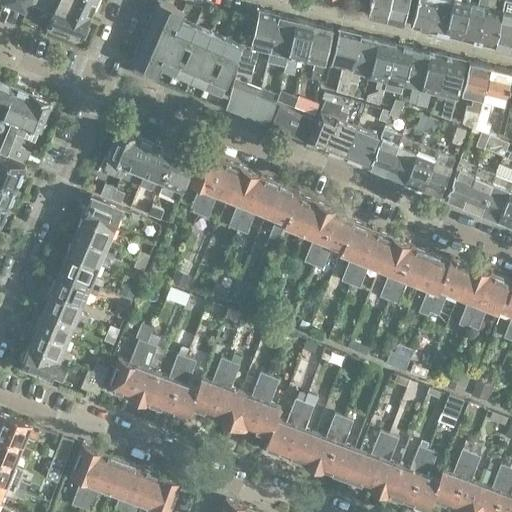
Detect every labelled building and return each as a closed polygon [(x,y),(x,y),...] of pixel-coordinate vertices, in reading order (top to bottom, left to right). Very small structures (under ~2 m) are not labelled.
[(14,0),(12,6),(26,12),(30,2),(53,10),(47,22),(79,36),(88,15),(87,14),(51,0),(14,0)] [(51,0),(87,14),(93,0),(51,0)] [(230,68),(233,62),(240,45),(178,19),(182,10),(175,6),(159,0),(158,0),(131,63),(134,64),(131,72),(137,75),(140,75),(143,75),(146,73),(147,71),(154,74),(157,65),(220,92),(227,75),(230,68)] [(369,0),(367,13),(384,17),(388,0),(369,0)] [(388,0),(384,17),(402,21),(406,0),(388,0)] [(415,0),(410,24),(426,28),(433,0),(415,0)] [(433,0),(426,28),(443,31),(450,0),(433,0)] [(450,0),(443,31),(459,36),(468,0),(466,0),(450,0)] [(468,0),(459,36),(475,39),(485,0),(476,0),(476,2),(468,0)] [(485,0),(475,39),(492,43),(500,9),(492,7),(493,0),(485,0)] [(500,9),(492,43),(509,48),(511,33),(511,0),(510,11),(500,9)] [(242,42),(236,69),(249,72),(253,56),(254,56),(257,45),(268,48),(277,13),(257,8),(249,43),(242,42)] [(268,48),(265,58),(283,63),(294,17),(277,13),(268,48)] [(294,17),(283,63),(285,63),(283,69),(294,72),(298,55),(303,56),(311,21),(294,17)] [(311,21),(303,56),(315,59),(311,76),(319,78),(332,26),(311,21)] [(358,33),(337,28),(329,62),(341,64),(335,88),(346,91),(349,79),(347,78),(358,33)] [(358,33),(347,78),(349,79),(346,91),(345,91),(354,94),(357,81),(360,69),(368,71),(376,37),(358,33)] [(376,37),(368,71),(369,71),(367,80),(375,82),(374,85),(378,86),(378,88),(367,92),(366,97),(378,101),(393,41),(376,37)] [(393,41),(378,101),(385,103),(387,100),(389,93),(391,93),(392,89),(390,88),(393,77),(402,79),(410,45),(393,41)] [(410,45),(402,79),(412,82),(409,94),(408,99),(415,100),(427,49),(410,45)] [(427,49),(415,100),(417,101),(416,102),(428,104),(432,87),(437,88),(445,54),(427,49)] [(445,54),(437,88),(446,90),(443,101),(440,113),(449,116),(451,103),(462,58),(445,54)] [(460,90),(461,90),(473,93),(471,101),(466,124),(474,127),(489,64),(468,59),(460,90)] [(489,64),(474,127),(488,132),(490,123),(485,122),(489,105),(491,97),(502,100),(510,69),(489,64)] [(261,87),(234,76),(232,84),(256,94),(258,94),(261,87)] [(0,81),(0,114),(11,86),(0,81)] [(226,107),(247,116),(256,94),(232,84),(226,107)] [(7,129),(0,146),(0,150),(6,153),(30,94),(11,86),(0,114),(10,118),(6,129),(7,129)] [(277,93),(261,87),(258,94),(267,98),(274,101),(276,97),(277,93)] [(280,89),(277,93),(276,97),(294,104),(297,95),(280,89)] [(30,94),(6,153),(26,161),(30,149),(19,145),(27,125),(37,129),(49,100),(31,93),(30,94)] [(298,93),(297,95),(294,104),(314,112),(318,101),(298,93)] [(258,94),(256,94),(247,116),(258,120),(267,98),(258,94)] [(316,118),(307,139),(323,146),(322,148),(342,156),(355,124),(345,120),(348,111),(341,107),(342,102),(325,97),(320,110),(319,109),(316,118)] [(388,112),(389,112),(397,115),(403,100),(395,97),(389,110),(388,112)] [(278,102),(267,98),(258,120),(269,125),(278,102)] [(278,102),(269,125),(307,139),(316,118),(278,102)] [(385,120),(389,112),(388,112),(389,110),(382,107),(378,117),(385,120)] [(415,126),(422,129),(428,114),(421,111),(415,126)] [(428,114),(422,129),(429,132),(431,133),(437,117),(428,114)] [(355,124),(342,156),(363,164),(376,132),(355,124)] [(452,139),(461,143),(466,128),(457,124),(452,139)] [(367,166),(384,173),(396,142),(400,132),(383,125),(367,166)] [(117,127),(105,157),(101,166),(112,171),(112,172),(120,175),(136,136),(136,135),(117,127)] [(481,130),(476,143),(484,146),(489,133),(481,130)] [(400,133),(396,142),(384,173),(402,180),(418,139),(401,132),(400,133)] [(489,133),(484,146),(503,153),(509,140),(494,133),(489,132),(489,133)] [(136,136),(120,175),(128,178),(132,168),(143,172),(155,144),(136,136)] [(418,139),(402,180),(419,187),(436,146),(418,139)] [(155,144),(143,172),(154,176),(150,187),(157,190),(173,151),(155,144)] [(436,146),(419,187),(437,194),(449,163),(453,153),(436,146)] [(189,207),(198,210),(220,157),(200,149),(187,181),(198,185),(189,207)] [(173,151),(157,190),(176,197),(191,159),(173,151)] [(0,156),(0,180),(14,186),(14,185),(20,184),(23,177),(19,173),(22,165),(0,156)] [(455,165),(442,196),(460,203),(476,163),(459,156),(455,165)] [(220,157),(198,210),(208,214),(217,193),(225,197),(239,165),(220,157)] [(495,170),(478,211),(495,217),(511,177),(511,166),(499,162),(495,171),(495,170)] [(476,163),(460,203),(478,211),(495,170),(476,163)] [(239,165),(225,197),(237,201),(228,223),(236,226),(258,173),(239,165)] [(258,173),(236,226),(246,230),(255,209),(264,212),(278,181),(258,173)] [(511,177),(495,217),(511,224),(511,177)] [(14,186),(0,180),(0,202),(6,205),(12,204),(14,197),(11,193),(14,186)] [(101,190),(112,195),(114,189),(115,187),(116,186),(104,181),(101,190)] [(297,189),(278,181),(264,212),(275,217),(267,238),(275,242),(283,223),(296,192),(297,189)] [(123,193),(114,189),(112,195),(110,200),(119,204),(123,193)] [(283,223),(284,224),(301,231),(314,199),(296,192),(283,223)] [(81,213),(83,213),(112,226),(117,215),(126,219),(130,211),(89,194),(81,213)] [(137,208),(148,212),(151,203),(141,199),(137,208)] [(314,199),(301,231),(313,236),(304,258),(312,261),(334,208),(314,199)] [(148,212),(159,217),(163,208),(151,203),(148,212)] [(334,208),(312,261),(323,265),(331,243),(341,247),(352,220),(354,215),(334,208)] [(83,213),(75,232),(114,248),(118,241),(108,236),(112,226),(83,213)] [(352,220),(341,247),(339,251),(349,255),(341,277),(349,281),(371,227),(352,220)] [(371,227),(349,281),(359,285),(368,263),(378,267),(390,235),(371,227)] [(75,232),(68,250),(97,262),(101,252),(111,256),(114,248),(75,232)] [(390,235),(378,267),(388,271),(379,293),(388,296),(410,243),(390,235)] [(410,243),(388,296),(398,300),(407,278),(416,282),(429,251),(410,243)] [(139,249),(136,257),(146,261),(149,253),(139,249)] [(68,250),(60,268),(99,284),(103,276),(93,272),(97,262),(68,250)] [(429,251),(416,282),(427,287),(418,308),(426,312),(428,308),(437,286),(448,259),(429,251)] [(428,308),(430,308),(438,312),(447,290),(456,294),(469,262),(450,254),(448,259),(437,286),(428,308)] [(159,272),(164,260),(155,256),(150,269),(159,272)] [(146,261),(136,257),(133,265),(143,269),(146,261)] [(469,262),(456,294),(467,298),(458,320),(467,324),(468,321),(488,270),(469,262)] [(60,268),(52,287),(81,299),(86,288),(96,292),(99,284),(60,268)] [(187,274),(175,268),(170,281),(183,285),(187,274)] [(468,321),(478,326),(486,306),(495,310),(508,278),(488,270),(468,321)] [(131,298),(138,283),(124,277),(118,292),(131,298)] [(511,279),(501,308),(511,312),(503,334),(511,337),(511,334),(511,279)] [(52,287),(45,305),(84,321),(87,314),(77,310),(81,299),(52,287)] [(186,301),(205,305),(207,296),(189,292),(186,301)] [(45,305),(37,323),(66,335),(71,325),(81,329),(84,321),(45,305)] [(37,323),(29,342),(68,358),(72,350),(62,346),(66,335),(37,323)] [(110,323),(106,331),(116,335),(119,327),(110,323)] [(116,335),(106,331),(103,338),(112,342),(116,335)] [(105,387),(124,394),(146,338),(138,336),(130,360),(117,355),(105,387)] [(146,338),(124,394),(144,402),(156,370),(148,367),(157,343),(146,338)] [(68,358),(29,342),(28,341),(20,361),(50,374),(55,362),(65,366),(68,358)] [(387,351),(384,360),(405,368),(413,348),(398,341),(394,350),(390,348),(389,352),(387,351)] [(371,355),(384,360),(387,351),(376,347),(375,350),(374,349),(371,355)] [(156,370),(144,402),(164,409),(185,353),(177,350),(168,375),(156,370)] [(185,353),(164,409),(184,417),(188,405),(196,385),(186,382),(196,358),(185,353)] [(196,385),(188,405),(208,413),(229,357),(221,354),(212,377),(201,373),(196,385)] [(229,357),(208,413),(227,420),(239,388),(231,385),(240,362),(229,357)] [(426,368),(412,362),(408,370),(423,376),(426,368)] [(80,385),(87,388),(97,392),(105,373),(92,368),(87,366),(80,385)] [(469,373),(449,367),(443,383),(463,390),(469,373)] [(239,388),(227,420),(246,428),(267,372),(260,369),(251,393),(239,388)] [(267,372),(246,428),(266,435),(274,414),(279,403),(270,400),(279,376),(267,372)] [(410,377),(397,372),(394,380),(407,385),(410,377)] [(488,382),(476,378),(470,394),(482,398),(488,382)] [(441,390),(429,385),(426,391),(438,396),(441,390)] [(274,414),(266,435),(262,446),(282,454),(303,399),(304,399),(307,392),(299,389),(296,396),(294,395),(286,419),(274,414)] [(463,398),(448,392),(437,419),(452,425),(463,398)] [(303,399),(282,454),(301,461),(314,430),(304,426),(314,403),(304,399),(303,399)] [(507,415),(492,409),(488,418),(504,423),(507,415)] [(0,410),(0,435),(20,443),(25,432),(34,436),(38,427),(0,410)] [(314,430),(301,461),(321,469),(342,413),(334,410),(325,434),(314,430)] [(342,413),(321,469),(341,477),(353,445),(344,441),(353,417),(342,413)] [(359,447),(346,479),(366,487),(388,431),(389,431),(392,424),(384,421),(381,428),(379,428),(370,451),(359,447)] [(388,431),(366,487),(385,494),(398,462),(389,458),(398,435),(389,431),(388,431)] [(61,434),(53,456),(65,461),(74,439),(61,434)] [(0,435),(0,457),(12,463),(16,451),(26,455),(30,447),(20,443),(0,435)] [(473,442),(449,504),(468,511),(481,480),(471,476),(480,453),(478,452),(483,440),(475,438),(473,442)] [(438,477),(430,497),(449,504),(473,442),(464,439),(453,469),(443,465),(438,477)] [(81,442),(69,474),(80,478),(72,501),(80,504),(101,449),(81,442)] [(398,462),(385,494),(405,501),(427,446),(418,442),(410,466),(398,462)] [(427,446),(405,501),(426,509),(430,497),(438,477),(428,473),(437,450),(427,446)] [(101,449),(80,504),(91,508),(99,486),(109,489),(121,457),(101,449)] [(53,456),(46,475),(57,479),(65,461),(53,456)] [(0,457),(0,480),(27,492),(31,483),(7,473),(12,463),(0,457)] [(121,457),(109,489),(119,493),(111,511),(122,511),(140,464),(121,457)] [(481,480),(468,511),(469,511),(490,511),(509,464),(500,461),(492,484),(481,480)] [(140,464),(122,511),(133,511),(138,500),(148,504),(160,472),(140,464)] [(511,465),(509,464),(490,511),(511,511),(511,491),(510,491),(511,484),(511,465)] [(160,472),(148,504),(144,511),(155,511),(157,508),(168,511),(180,480),(160,472)] [(0,480),(0,490),(10,495),(11,492),(24,498),(27,492),(0,480)] [(225,497),(219,511),(242,511),(246,505),(225,497)]
